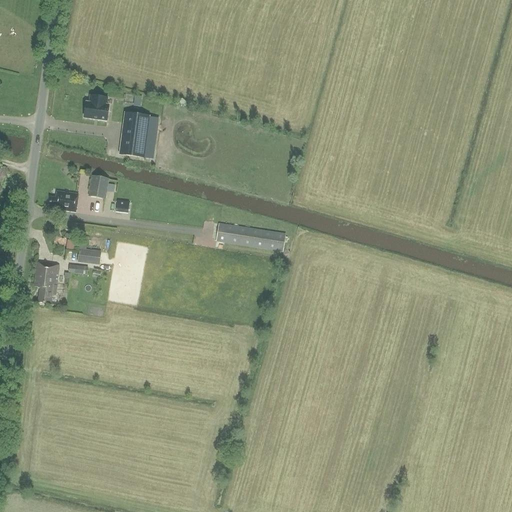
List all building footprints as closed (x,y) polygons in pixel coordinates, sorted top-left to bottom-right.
[(83,119),(107,122),(110,105),(107,105),(108,98),(90,96),(89,103),(86,102),(83,119)] [(128,115),(123,155),(144,158),(149,118),(128,115)] [(92,177),(88,197),(105,200),(109,180),(92,177)] [(76,213),(79,195),(57,192),(56,198),(50,198),(49,208),(54,208),(54,210),(76,213)] [(134,213),(133,201),(118,202),(119,214),(134,213)] [(283,253),(286,235),(219,224),(216,242),(283,253)] [(99,266),(101,252),(79,249),(77,263),(99,266)] [(57,287),(60,267),(38,264),(35,288),(40,288),(38,303),(51,305),(52,295),(56,295),(56,290),(56,287),(57,287)] [(79,267),(78,275),(87,276),(88,268),(79,267)]
